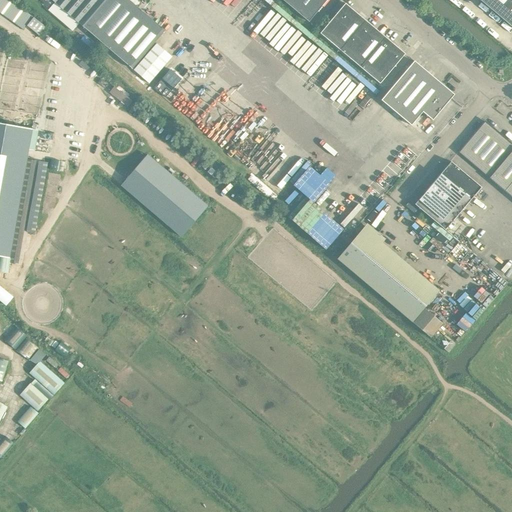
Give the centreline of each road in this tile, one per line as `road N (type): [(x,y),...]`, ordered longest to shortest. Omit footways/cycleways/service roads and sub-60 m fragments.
road 1 (track): [(86,87),(249,221),(265,216),(431,361),(445,385)]
road 2 (unclassified): [(387,0),(490,88),(511,90)]
